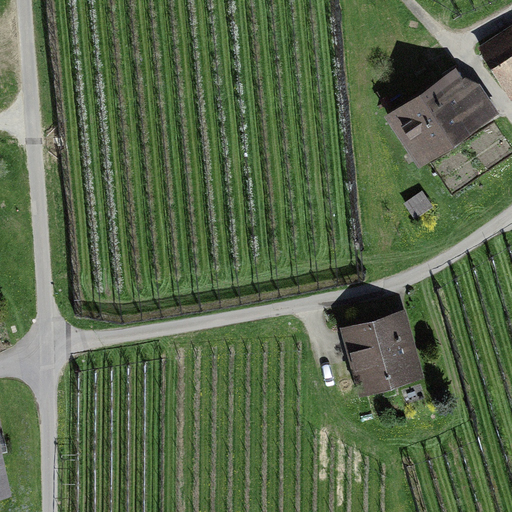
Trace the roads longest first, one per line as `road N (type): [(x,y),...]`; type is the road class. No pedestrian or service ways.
road 1 (unclassified): [(24,0),(54,344),(48,511)]
road 2 (track): [(511,102),(414,0)]
